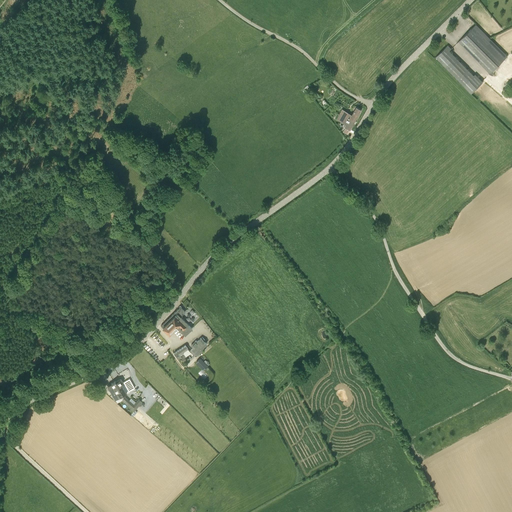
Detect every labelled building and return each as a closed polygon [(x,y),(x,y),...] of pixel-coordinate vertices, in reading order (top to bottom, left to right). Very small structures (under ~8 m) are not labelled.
[(507,56),(479,28),(476,24),(458,42),(490,73),(507,56)] [(474,75),(451,53),(449,51),(451,49),(448,45),(435,57),(457,79),(471,93),(483,82),(475,74),(474,75)] [(348,117),(355,121),(361,109),(357,107),(352,115),(348,113),(348,112),(343,109),(340,114),(337,119),(342,122),(345,117),(348,119),(348,117)] [(350,129),(355,121),(348,117),(348,119),(345,117),(342,122),(347,125),(343,132),(347,134),(350,129)] [(185,312),(184,310),(180,306),(161,326),(169,334),(176,326),(185,335),(192,328),(180,317),(185,312)] [(205,341),(206,341),(202,337),(201,338),(197,341),(196,340),(191,345),(193,347),(191,349),(196,354),(196,355),(203,348),(203,347),(207,343),(205,341)] [(182,352),(185,350),(188,348),(185,345),(174,353),(178,360),(182,357),(183,359),(186,357),(183,353),(182,352)] [(196,362),(203,369),(207,366),(200,358),(196,362)] [(107,385),(117,403),(122,400),(125,397),(123,395),(135,388),(129,378),(123,382),(121,379),(115,382),(115,381),(111,383),(107,385)] [(134,404),(125,397),(122,400),(134,411),(142,402),(139,399),(134,404)] [(132,417),(146,428),(150,423),(137,412),(132,417)]
